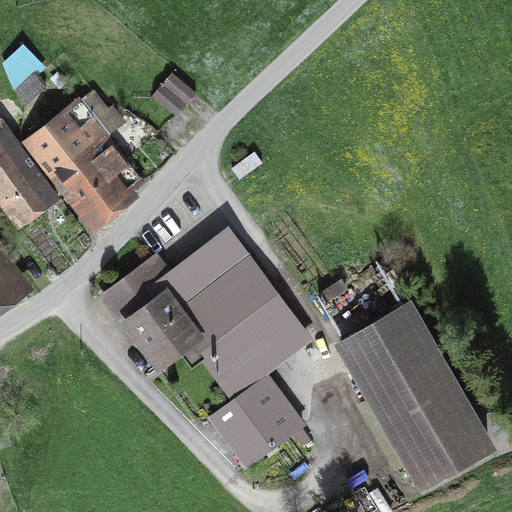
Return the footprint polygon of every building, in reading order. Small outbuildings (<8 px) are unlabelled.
[(192,92),(168,72),(158,83),(158,84),(182,104),(192,92)] [(148,95),(173,115),(182,104),(158,84),(158,83),(148,95)] [(31,139),(94,219),(142,182),(105,134),(120,123),(94,90),(31,139)] [(0,207),(10,222),(53,193),(0,116),(0,207)] [(251,152),(228,168),(237,180),(260,164),(251,152)] [(151,365),(191,335),(233,390),(300,339),(241,261),(185,303),(151,259),(100,298),(151,365)] [(0,260),(0,300),(19,287),(0,260)] [(337,341),(419,481),(484,443),(402,303),(337,341)] [(265,377),(211,417),(246,466),(301,426),(265,377)]
